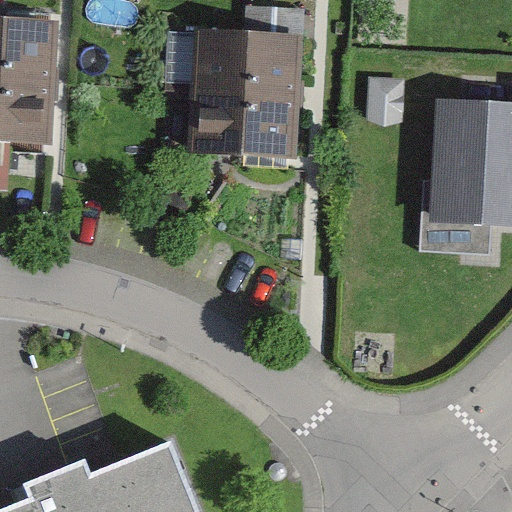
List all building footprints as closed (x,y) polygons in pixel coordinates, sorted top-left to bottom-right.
[(0,79),(48,82),(51,24),(0,21),(0,79)] [(198,91),(294,96),(298,39),(201,34),(198,91)] [(407,81),(369,77),(363,121),(402,125),(407,81)] [(0,142),(46,144),(48,82),(0,79),(0,142)] [(291,157),(294,96),(198,91),(195,152),(291,157)] [(511,111),(429,106),(420,254),(492,258),(494,221),(511,222),(511,111)] [(18,510),(13,511),(204,511),(176,440),(97,472),(91,457),(10,490),(18,510)]
